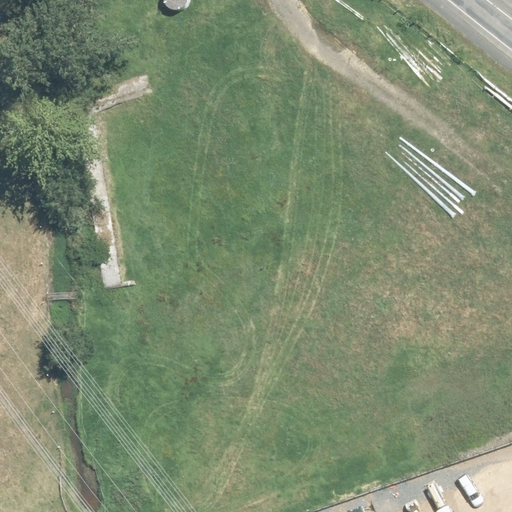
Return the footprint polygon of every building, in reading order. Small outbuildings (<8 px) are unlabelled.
[(326,48),(200,57),(203,108),(330,100),(326,48)] [(401,66),(346,61),(337,164),(393,169),(401,66)] [(239,129),(184,134),(188,183),(243,179),(239,129)] [(180,276),(157,141),(87,147),(109,288),(180,276)] [(511,356),(411,390),(434,449),(511,422),(511,356)]
